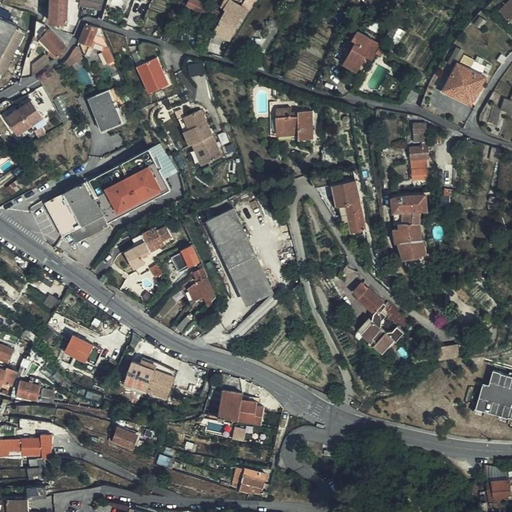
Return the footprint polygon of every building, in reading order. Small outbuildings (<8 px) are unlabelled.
[(58,23),(66,24),(68,24),(69,0),(52,0),(51,22),(58,23)] [(80,0),(80,4),(102,9),(104,0),(80,0)] [(211,16),(221,21),(224,15),(197,0),(189,0),(187,5),(203,14),(201,19),(208,22),(211,16)] [(226,11),(238,17),(244,7),(232,1),(230,0),(224,0),(221,8),(226,11)] [(248,0),(244,7),(250,11),(257,0),(248,0)] [(363,0),(373,13),(392,0),(363,0)] [(503,14),(511,4),(511,0),(509,0),(499,11),(503,14)] [(511,4),(503,14),(511,23),(511,4)] [(238,17),(245,21),(250,11),(244,7),(238,17)] [(233,37),(235,38),(245,21),(238,17),(226,11),(224,15),(221,21),(215,32),(214,33),(226,39),(230,30),(235,33),(233,37)] [(19,26),(0,15),(0,73),(4,75),(27,33),(17,27),(19,26)] [(376,19),(371,28),(377,32),(382,23),(376,19)] [(60,57),(68,48),(50,29),(49,30),(46,26),(46,24),(37,21),(36,31),(35,36),(43,40),(60,57)] [(105,36),(102,29),(87,25),(80,42),(86,56),(93,40),(95,34),(105,36)] [(394,25),(385,39),(398,46),(406,32),(394,25)] [(230,30),(226,39),(231,41),(233,37),(235,33),(230,30)] [(357,72),(366,56),(375,41),(359,31),(354,39),(358,41),(344,63),(357,72)] [(59,57),(60,57),(43,40),(40,43),(40,44),(55,60),(59,57)] [(366,56),(373,60),(376,54),(380,48),(382,45),(375,41),(366,56)] [(460,59),(466,50),(459,46),(453,55),(460,59)] [(84,60),(76,48),(73,53),(72,54),(71,55),(79,64),(82,62),(84,60)] [(380,48),(376,54),(381,57),(384,51),(380,48)] [(490,74),(486,72),(490,65),(463,51),(443,89),(474,106),(490,74)] [(95,63),(102,60),(99,53),(92,56),(95,63)] [(34,76),(52,62),(46,55),(33,65),(34,76)] [(79,64),(71,55),(67,59),(71,67),(70,68),(74,73),(81,68),(79,64)] [(150,93),(170,85),(158,58),(138,66),(150,93)] [(206,73),(205,61),(189,62),(190,74),(206,73)] [(284,78),(287,71),(276,67),(274,74),(284,78)] [(402,82),(406,75),(401,72),(397,80),(402,82)] [(124,124),(111,90),(91,97),(105,130),(124,124)] [(5,114),(19,135),(46,117),(32,95),(5,114)] [(511,114),(511,112),(511,100),(510,100),(505,98),(501,110),(511,114)] [(314,139),(313,111),(299,111),(299,112),(292,112),(292,108),(277,108),(278,136),(299,135),(299,140),(314,139)] [(222,157),(204,110),(182,119),(200,165),(222,157)] [(429,159),(427,123),(414,123),(414,142),(423,142),(423,147),(411,148),(411,160),(429,159)] [(499,162),(502,149),(493,146),(490,160),(499,162)] [(104,215),(109,224),(171,191),(149,149),(47,203),(64,236),(71,232),(104,215)] [(339,150),(327,150),(323,150),(323,164),(339,164),(339,150)] [(22,163),(12,151),(7,155),(17,166),(22,163)] [(429,180),(429,159),(411,160),(413,180),(429,180)] [(333,185),(331,172),(323,174),(309,176),(316,189),(333,185)] [(13,195),(30,183),(24,175),(7,187),(13,195)] [(357,181),(333,185),(337,206),(338,206),(346,205),(352,233),(367,230),(357,181)] [(405,195),(393,197),(394,211),(403,211),(413,211),(422,211),(429,211),(427,195),(405,195)] [(346,205),(338,206),(352,233),(346,205)] [(248,305),(275,293),(235,207),(208,220),(248,305)] [(403,211),(394,211),(395,226),(400,225),(400,223),(403,223),(403,211)] [(409,272),(410,273),(432,263),(424,240),(423,240),(421,223),(422,211),(413,211),(403,211),(403,223),(400,223),(400,225),(400,228),(395,229),(397,242),(399,242),(409,272)] [(110,226),(109,224),(104,215),(71,232),(77,243),(110,226)] [(164,240),(172,236),(165,222),(134,239),(137,245),(126,251),(135,269),(146,263),(144,257),(166,245),(164,240)] [(200,260),(194,245),(192,246),(198,261),(200,260)] [(184,249),(191,264),(193,263),(198,261),(192,246),(184,249)] [(204,268),(200,260),(198,261),(193,263),(198,271),(204,268)] [(208,277),(204,268),(198,271),(194,273),(198,282),(189,289),(195,302),(205,297),(210,306),(216,299),(207,278),(208,277)] [(149,304),(162,287),(146,274),(133,291),(149,304)] [(375,320),(363,332),(363,333),(384,352),(395,339),(397,341),(405,332),(398,326),(394,330),(387,331),(382,326),(382,319),(387,314),(383,310),(387,305),(363,283),(355,291),(377,311),(374,313),(375,320)] [(191,297),(187,288),(177,292),(182,302),(191,297)] [(186,333),(196,322),(189,314),(178,327),(186,333)] [(359,328),(363,332),(375,320),(370,316),(359,328)] [(206,330),(196,322),(186,333),(194,340),(206,330)] [(31,346),(38,337),(27,328),(20,338),(31,346)] [(135,350),(142,338),(134,333),(133,341),(129,347),(135,350)] [(86,363),(94,347),(73,336),(65,352),(86,363)] [(413,353),(420,349),(414,337),(406,340),(413,353)] [(27,351),(30,346),(23,343),(20,350),(27,351)] [(0,360),(7,363),(9,359),(11,359),(15,350),(0,344),(0,360)] [(459,344),(438,347),(441,359),(461,357),(460,349),(459,344)] [(19,370),(26,353),(21,351),(17,357),(13,367),(19,370)] [(156,370),(158,364),(143,359),(141,364),(133,361),(125,384),(167,400),(176,377),(156,370)] [(158,363),(158,364),(156,370),(176,377),(177,372),(158,363)] [(19,372),(12,370),(11,373),(5,372),(0,369),(0,387),(1,384),(12,388),(19,372)] [(35,378),(33,385),(41,387),(42,380),(35,378)] [(41,387),(33,385),(21,382),(17,397),(37,401),(41,387)] [(42,386),(41,401),(55,402),(56,387),(42,386)] [(221,401),(219,416),(218,419),(223,420),(225,421),(226,419),(262,425),(265,408),(257,406),(258,402),(242,399),(244,393),(223,390),(221,401)] [(209,399),(203,414),(219,416),(221,401),(209,399)] [(237,425),(234,437),(244,440),(247,428),(237,425)] [(119,427),(113,443),(133,451),(139,435),(119,427)] [(21,439),(22,457),(43,457),(43,458),(46,458),(52,458),(53,434),(42,434),(41,438),(21,439)] [(158,444),(160,435),(154,434),(151,442),(158,444)] [(7,439),(7,454),(8,457),(22,457),(21,439),(7,439)] [(20,460),(19,470),(46,467),(46,459),(20,460)] [(16,471),(15,471),(15,480),(48,480),(46,469),(46,467),(19,470),(16,471)] [(237,467),(233,482),(242,484),(246,469),(237,467)] [(240,490),(240,492),(254,495),(254,494),(263,495),(264,491),(267,474),(246,469),(242,484),(233,482),(231,487),(240,490)] [(511,501),(511,492),(511,478),(509,479),(509,480),(492,482),(493,492),(496,492),(497,504),(511,502),(511,501)] [(29,499),(47,497),(47,486),(27,487),(29,499)] [(4,511),(29,511),(29,499),(4,499),(4,511)]
